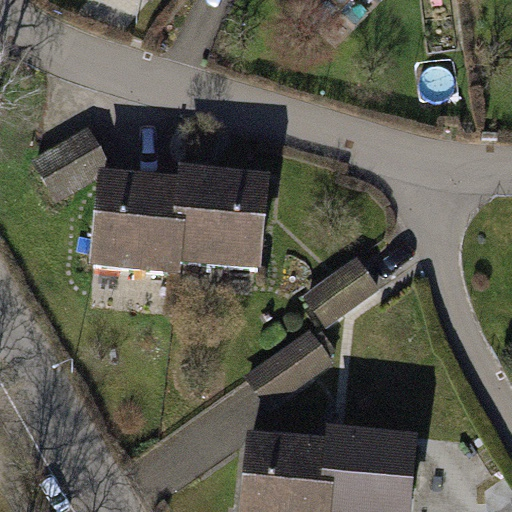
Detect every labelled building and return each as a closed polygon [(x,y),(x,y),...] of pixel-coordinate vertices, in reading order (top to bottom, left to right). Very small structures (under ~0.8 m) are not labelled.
[(321,0),(343,19),(359,0),(321,0)] [(183,187),(177,265),(257,272),(264,182),(184,175),(183,187)] [(177,265),(183,187),(105,181),(98,266),(176,273),(177,265)] [(307,299),(330,333),(387,294),(364,260),(307,299)] [(274,412),(341,368),(317,333),(251,377),(274,412)] [(332,448),(327,511),(408,511),(414,443),(333,436),(332,448)] [(327,511),(332,448),(255,442),(249,511),(327,511)]
